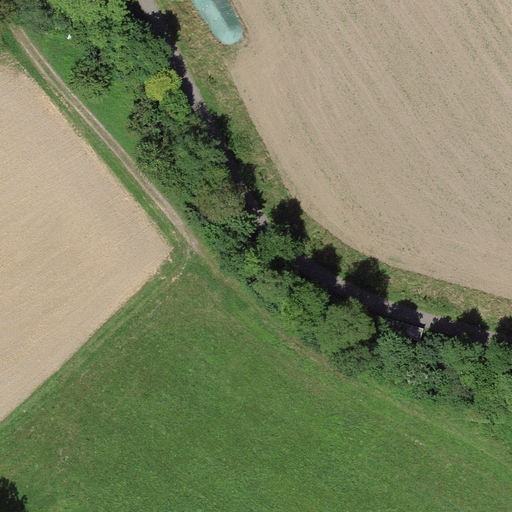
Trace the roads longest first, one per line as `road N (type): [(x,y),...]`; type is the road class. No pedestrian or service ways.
road 1 (track): [(511,472),(339,378),(262,319),(17,38),(1,0)]
road 2 (track): [(511,349),(341,294),(286,257),(244,202),(142,0)]
